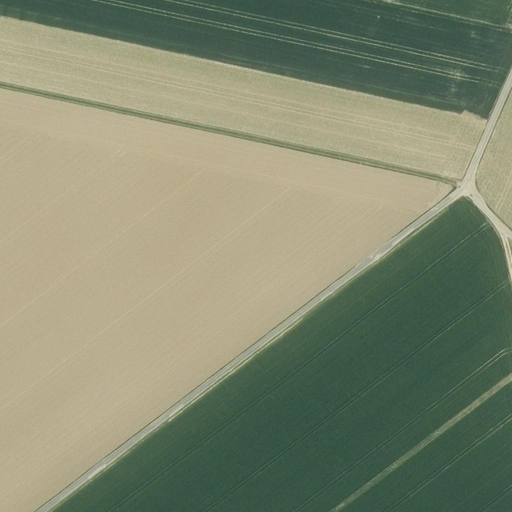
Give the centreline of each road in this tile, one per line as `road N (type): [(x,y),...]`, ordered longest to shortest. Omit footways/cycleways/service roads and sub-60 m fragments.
road 1 (track): [(42,511),(464,189)]
road 2 (track): [(0,84),(464,189)]
road 3 (track): [(511,79),(464,189)]
